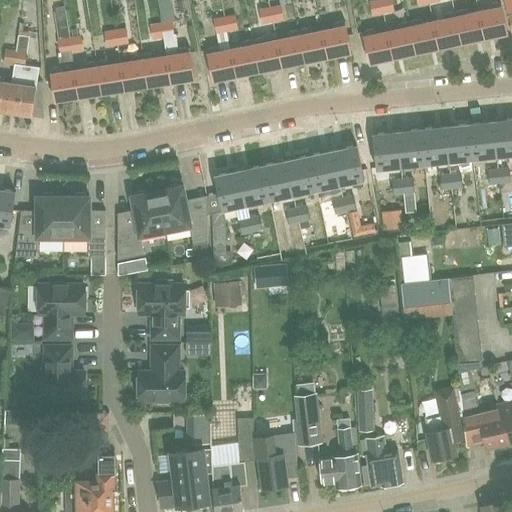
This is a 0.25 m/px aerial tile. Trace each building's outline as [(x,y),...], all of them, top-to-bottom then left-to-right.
[(273,21),(270,6),(271,6),(270,0),(259,0),(264,23),(273,21)] [(385,14),(381,0),(370,0),(375,16),(385,14)] [(392,0),(381,0),(385,14),(395,11),(392,0)] [(429,0),(430,4),(434,22),(444,19),(443,14),(445,14),(442,0),(441,0),(440,0),(439,0),(429,0)] [(508,33),(501,1),(488,4),(489,7),(478,10),(484,39),(508,33)] [(284,19),(281,4),(271,6),(270,6),(273,21),(284,19)] [(79,97),(74,70),(76,69),(73,52),(71,35),(66,9),(55,11),(61,52),(58,52),(60,67),(50,68),(55,101),(79,97)] [(484,39),(478,10),(467,12),(466,9),(454,11),(462,44),(484,39)] [(462,44),(454,11),(445,14),(443,14),(444,19),(434,22),(433,22),(439,49),(462,44)] [(235,14),(224,16),(227,29),(238,26),(235,14)] [(227,29),(224,16),(216,18),(216,19),(219,30),(227,29)] [(439,49),(433,22),(422,24),(421,19),(409,22),(416,54),(439,49)] [(327,57),(351,52),(344,20),(322,25),(323,30),(322,30),(327,57)] [(173,34),(171,21),(162,22),(164,38),(163,38),(166,55),(170,82),(194,78),(189,46),(177,48),(175,33),(173,34)] [(164,38),(162,22),(151,23),(154,40),(163,38),(164,38)] [(416,54),(409,22),(398,24),(399,29),(387,32),(394,59),(416,54)] [(305,62),(327,57),(322,30),(311,33),(310,27),(298,30),(305,62)] [(116,30),(119,44),(129,43),(126,28),(116,30)] [(394,59),(387,32),(377,34),(375,29),(363,32),(370,64),(394,59)] [(108,46),(119,44),(116,30),(106,31),(108,46)] [(305,62),(298,30),(288,32),(289,37),(276,39),(282,66),(305,62)] [(27,53),(30,36),(19,34),(17,51),(14,64),(25,66),(27,53)] [(71,35),(73,52),(83,50),(81,34),(71,35)] [(282,66),(276,39),(275,34),(265,37),(253,39),(259,71),(282,66)] [(236,76),(259,71),(253,39),(243,41),(230,44),(231,49),(236,76)] [(236,76),(231,49),(220,51),(219,46),(207,49),(213,80),(236,76)] [(14,64),(17,51),(6,50),(4,63),(14,64)] [(166,55),(154,57),(153,52),(142,53),(147,86),(170,82),(166,55)] [(147,86),(142,53),(130,56),(130,61),(120,62),(124,89),(147,86)] [(124,89),(120,62),(109,64),(108,59),(96,61),(102,93),(124,89)] [(102,93),(96,61),(85,63),(85,68),(76,69),(74,70),(79,97),(102,93)] [(0,110),(6,111),(11,82),(0,81),(1,76),(0,75),(0,110)] [(32,115),(37,81),(22,79),(21,84),(11,82),(6,111),(32,115)] [(511,118),(493,121),(497,156),(511,154),(511,118)] [(493,121),(469,123),(473,159),(497,156),(493,121)] [(469,123),(445,126),(449,161),(473,159),(469,123)] [(445,126),(421,128),(425,164),(449,161),(445,126)] [(421,128),(397,131),(401,166),(425,164),(421,128)] [(397,131),(373,134),(376,169),(401,166),(397,131)] [(364,180),(357,145),(333,150),(341,185),(364,180)] [(341,185),(333,150),(322,152),(309,155),(317,190),(341,185)] [(317,190),(309,155),(286,160),(293,195),(317,190)] [(293,195),(286,160),(262,165),(269,200),(293,195)] [(269,200),(262,165),(238,170),(245,205),(269,200)] [(498,168),(500,184),(511,183),(510,167),(498,168)] [(490,185),(500,184),(498,168),(489,169),(490,185)] [(245,205),(238,170),(214,175),(222,210),(245,205)] [(450,173),(452,188),(463,187),(462,172),(450,173)] [(441,189),(452,188),(450,173),(440,174),(441,189)] [(417,211),(415,192),(414,178),(403,179),(404,194),(405,194),(406,212),(417,211)] [(404,194),(403,179),(392,181),(393,195),(404,194)] [(193,244),(208,242),(208,213),(189,217),(183,186),(181,186),(177,183),(169,185),(166,189),(157,191),(165,231),(190,226),(193,244)] [(0,224),(10,226),(15,191),(0,188),(0,224)] [(141,235),(165,231),(157,191),(149,192),(145,190),(137,191),(134,195),(132,196),(138,227),(118,230),(118,259),(144,254),(141,235)] [(39,237),(63,237),(63,196),(55,196),(51,193),(43,193),(40,196),(37,196),(37,228),(21,228),(16,256),(38,256),(38,238),(39,237)] [(88,256),(106,255),(106,228),(90,228),(90,196),(87,196),(84,193),(75,193),(72,196),(63,196),(63,237),(88,237),(88,256)] [(354,196),(343,198),(346,210),(356,208),(354,196)] [(343,198),(333,200),(335,213),(346,210),(343,198)] [(310,217),(307,203),(296,205),(299,219),(310,217)] [(289,221),(299,219),(296,205),(287,207),(289,221)] [(359,210),(349,212),(354,237),(377,232),(375,222),(362,225),(359,210)] [(404,229),(402,211),(384,213),(386,231),(404,229)] [(263,227),(260,212),(249,214),(252,229),(263,227)] [(226,248),(226,213),(213,214),(214,252),(214,260),(221,264),(232,261),(232,248),(226,248)] [(242,231),(252,229),(249,214),(240,216),(242,231)] [(414,271),(411,241),(399,242),(402,282),(415,281),(427,280),(426,269),(414,271)] [(124,263),(119,263),(119,274),(122,274),(127,274),(124,263)] [(271,287),(269,266),(254,267),(256,289),(271,287)] [(449,278),(450,290),(474,287),(473,275),(449,278)] [(139,313),(152,313),(152,338),(178,338),(178,313),(184,313),(184,284),(173,284),(173,279),(156,279),(156,284),(139,284),(139,313)] [(403,308),(451,303),(448,279),(401,284),(403,308)] [(71,313),(84,313),(84,284),(67,284),(64,281),(56,281),(52,284),(39,284),(39,312),(45,313),(45,338),(71,338),(71,313)] [(239,282),(213,284),(214,307),(241,306),(239,282)] [(398,312),(395,284),(379,286),(382,314),(398,312)] [(450,290),(451,302),(476,299),(474,287),(450,290)] [(452,311),(477,308),(476,299),(451,302),(452,311)] [(453,323),(478,320),(477,308),(452,311),(453,323)] [(455,335),(479,332),(478,320),(453,323),(455,335)] [(209,339),(209,325),(197,325),(197,339),(209,339)] [(456,346),(480,344),(479,332),(455,335),(456,346)] [(210,355),(209,339),(197,339),(198,355),(210,355)] [(457,358),(482,355),(480,344),(456,346),(457,358)] [(84,400),(84,371),(71,371),(71,346),(45,346),(45,371),(39,371),(39,372),(30,372),(29,400),(51,400),(51,404),(67,404),(67,400),(84,400)] [(152,371),(139,371),(139,400),(156,400),(160,403),(168,403),(171,400),(184,400),(184,371),(178,371),(178,346),(152,346),(152,371)] [(482,355),(457,358),(458,370),(483,368),(482,355)] [(511,359),(507,360),(511,380),(511,401),(498,404),(507,444),(511,443),(511,359)] [(267,388),(266,373),(253,373),(253,388),(267,388)] [(296,419),(297,444),(299,443),(299,445),(324,442),(318,391),(316,391),(315,381),(293,384),(295,394),(293,394),(296,419)] [(437,392),(442,416),(425,420),(427,433),(424,434),(430,461),(433,460),(434,464),(444,462),(443,458),(454,456),(451,441),(463,439),(459,387),(437,392)] [(507,444),(498,404),(480,409),(475,389),(461,393),(466,442),(484,437),(486,447),(495,445),(495,447),(507,444)] [(374,429),(373,403),(359,403),(360,429),(374,429)] [(37,422),(38,413),(38,412),(4,411),(4,425),(37,426),(37,422)] [(52,423),(52,414),(38,413),(37,422),(52,423)] [(68,430),(107,430),(107,414),(68,414),(68,430)] [(242,485),(248,484),(245,463),(255,461),(254,421),(238,421),(240,463),(229,465),(215,466),(215,487),(213,488),(215,511),(243,511),(244,511),(242,485)] [(360,485),(357,455),(353,455),(350,428),(343,429),(342,425),(337,426),(341,457),(320,459),(322,484),(335,483),(336,488),(360,485)] [(212,468),(212,447),(206,448),(206,446),(191,448),(190,435),(173,438),(175,451),(171,452),(175,479),(159,481),(162,506),(209,500),(205,469),(212,468)] [(366,456),(368,467),(362,468),(365,485),(371,484),(372,488),(403,482),(398,451),(386,453),(383,436),(366,439),(368,456),(366,456)] [(260,465),(264,490),(288,486),(283,454),(270,456),(267,438),(256,439),(257,452),(259,465),(260,465)] [(20,460),(20,449),(3,448),(3,459),(20,460)] [(99,481),(76,481),(76,487),(69,487),(68,511),(112,511),(112,490),(115,490),(114,454),(98,454),(99,481)] [(18,511),(20,480),(2,479),(0,511),(18,511)] [(503,511),(501,501),(482,505),(483,511),(503,511)]
